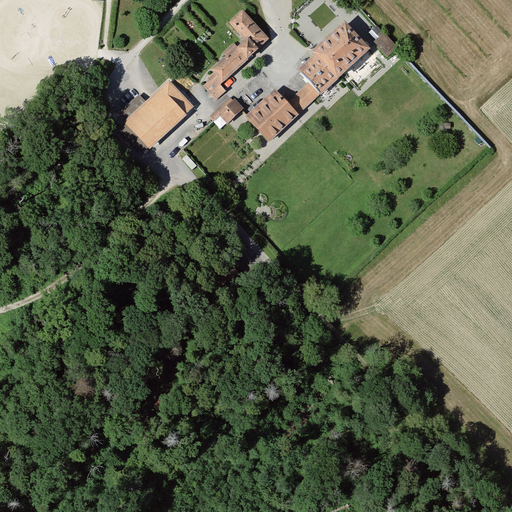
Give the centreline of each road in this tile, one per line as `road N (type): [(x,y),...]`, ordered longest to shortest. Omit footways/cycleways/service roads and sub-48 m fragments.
road 1 (track): [(0,309),(76,269),(152,204),(174,167),(163,151)]
road 2 (track): [(174,167),(270,266)]
